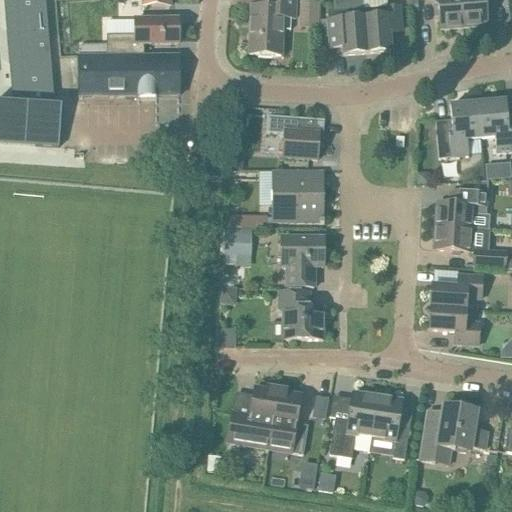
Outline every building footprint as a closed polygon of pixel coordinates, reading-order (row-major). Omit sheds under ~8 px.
[(0,104),(0,145),(46,148),(59,149),(61,108),(54,108),(45,0),(13,0),(14,0),(4,1),(4,5),(4,6),(13,105),(0,104)] [(240,0),(240,6),(251,6),(251,8),(249,56),(281,57),(282,32),(290,33),(291,20),(295,20),(295,0),(240,0)] [(418,0),(409,0),(410,13),(419,12),(418,0)] [(464,29),(461,0),(437,0),(440,30),(464,29)] [(461,0),(464,29),(487,27),(484,0),(461,0)] [(301,1),(300,28),(319,28),(320,1),(301,1)] [(364,11),(367,55),(390,53),(389,33),(401,32),(399,8),(387,9),(364,11)] [(364,11),(328,13),(331,51),(343,50),(344,56),(367,55),(364,11)] [(134,35),(106,35),(106,56),(144,56),(144,45),(178,45),(178,20),(134,20),(134,35)] [(61,55),(75,54),(73,34),(59,35),(61,55)] [(179,56),(144,56),(106,56),(78,56),(78,99),(179,99),(179,56)] [(506,103),(478,105),(481,141),(495,140),(496,156),(511,154),(511,122),(507,123),(506,103)] [(452,128),(436,129),(438,160),(452,159),(452,163),(456,166),(466,165),(469,161),(468,158),(467,142),(481,141),(478,105),(450,107),(452,128)] [(265,134),(284,136),(282,159),(317,161),(319,136),(323,136),(324,121),(267,117),(265,134)] [(231,162),(230,171),(242,172),(242,163),(231,162)] [(497,167),(485,167),(486,182),(498,181),(510,181),(509,166),(497,167)] [(323,173),(271,173),(271,224),(318,225),(324,225),(324,220),(323,220),(323,173)] [(428,175),(416,176),(416,188),(429,187),(428,175)] [(435,228),(490,232),(491,218),(486,218),(487,196),(463,194),(463,195),(448,194),(447,205),(437,205),(435,228)] [(267,218),(241,218),(241,230),(267,230),(267,218)] [(435,228),(434,251),(469,254),(474,254),(473,268),(505,270),(507,252),(489,250),(491,232),(490,232),(435,228)] [(225,230),(225,257),(251,258),(253,231),(225,230)] [(313,268),(323,268),(323,240),(281,240),(281,268),(287,268),(287,290),(313,290),(313,268)] [(430,310),(465,312),(466,299),(480,300),(482,279),(458,277),(457,289),(431,288),(430,310)] [(221,290),(221,305),(235,305),(236,290),(221,290)] [(322,342),(323,310),(309,310),(309,294),(279,293),(279,310),(283,311),(282,341),(322,342)] [(464,324),(465,312),(430,310),(429,332),(454,333),(454,345),(477,347),(479,325),(464,324)] [(232,413),(227,445),(269,452),(270,441),(272,430),(279,389),(266,386),(265,391),(254,389),(249,416),(232,413)] [(270,441),(269,452),(290,455),(302,457),(307,427),(295,425),(300,397),(288,395),(289,390),(279,389),(272,430),(270,441)] [(330,457),(351,460),(353,452),(368,454),(378,398),(375,398),(373,396),(367,395),(364,396),(353,395),(349,423),(335,420),(330,457)] [(378,398),(368,454),(393,459),(392,459),(404,461),(408,432),(398,430),(402,404),(402,402),(390,400),(388,398),(381,397),(378,399),(378,398)] [(315,400),(311,421),(325,423),(328,402),(315,400)] [(456,448),(471,450),(484,452),(487,432),(474,430),(477,410),(456,407),(455,410),(443,408),(442,413),(428,411),(419,464),(448,468),(451,450),(455,450),(456,448)] [(494,469),(496,457),(486,456),(485,468),(494,469)] [(301,466),(297,492),(300,493),(312,495),(315,478),(317,469),(301,466)] [(318,473),(314,491),(331,495),(334,477),(318,473)] [(430,498),(426,494),(419,492),(412,495),(411,501),(415,506),(423,507),(429,504),(430,498)]
